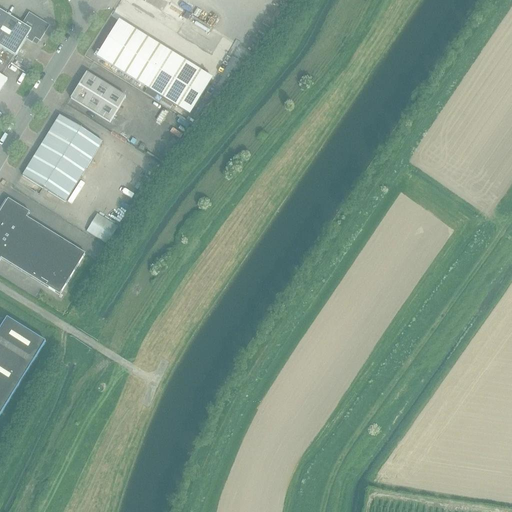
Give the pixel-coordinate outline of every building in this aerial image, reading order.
[(39,39),(47,26),(29,15),(25,21),(24,21),(22,24),(0,11),(0,46),(15,56),(25,39),(32,43),(32,42),(36,44),(38,41),(39,41),(41,39),(39,39)] [(174,55),(167,51),(118,20),(96,57),(189,115),(209,83),(172,59),(174,55)] [(86,73),(70,98),(109,123),(125,98),(86,73)] [(102,142),(59,116),(22,176),(65,202),(102,142)] [(85,254),(69,244),(26,218),(29,213),(7,199),(0,211),(0,259),(59,295),(85,254)] [(117,227),(97,214),(86,231),(107,244),(117,227)] [(0,415),(45,342),(6,318),(0,328),(0,415)]
